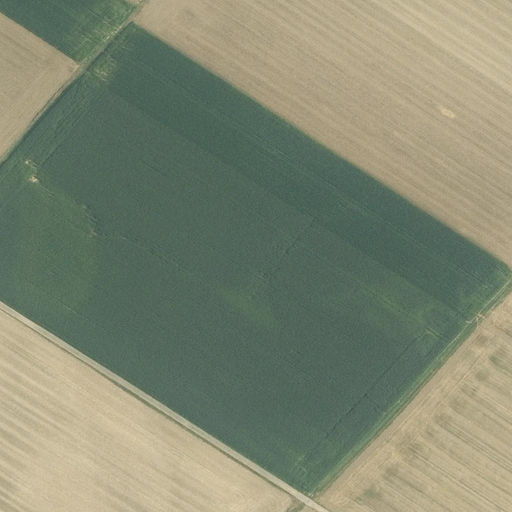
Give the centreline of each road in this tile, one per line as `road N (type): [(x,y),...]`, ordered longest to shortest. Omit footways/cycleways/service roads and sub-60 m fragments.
road 1 (track): [(322,511),(0,304)]
road 2 (track): [(297,511),(511,285)]
road 3 (track): [(145,0),(0,163)]
